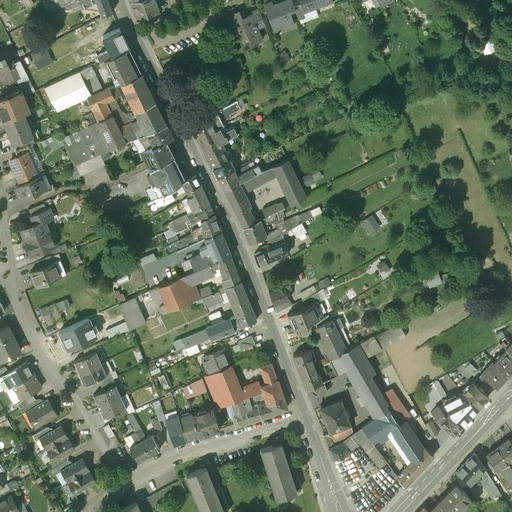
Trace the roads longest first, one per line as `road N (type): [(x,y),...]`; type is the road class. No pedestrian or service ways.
road 1 (residential): [(303,415),(245,262),(135,33)]
road 2 (residential): [(122,487),(26,320),(0,230)]
road 3 (residential): [(303,415),(164,461),(122,487)]
road 4 (secondary): [(511,387),(396,511)]
